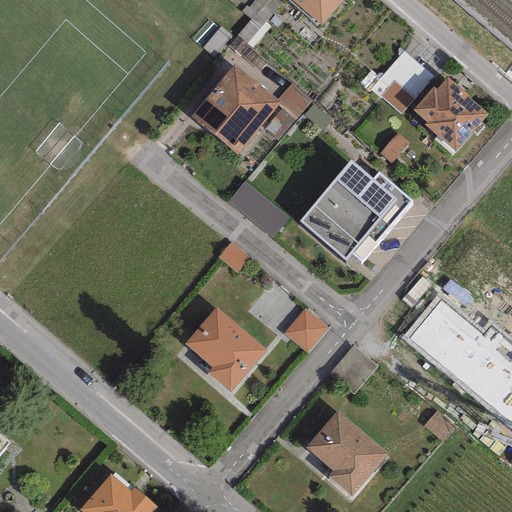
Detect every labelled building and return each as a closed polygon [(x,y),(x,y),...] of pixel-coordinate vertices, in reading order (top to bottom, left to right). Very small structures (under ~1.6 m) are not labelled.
[(341,0),(291,0),(320,25),(341,0)] [(432,77),(403,52),(369,90),(379,98),(380,97),(400,114),(432,77)] [(276,101),(233,65),(190,117),(236,155),(277,106),(279,103),(276,101)] [(468,96),(446,78),(436,90),(433,87),(412,110),(426,122),(423,125),(455,152),(487,115),(467,97),(468,96)] [(311,100),(290,83),(276,101),(279,103),(277,106),(281,108),(295,120),(311,100)] [(278,141),(295,120),(281,108),(263,129),(278,141)] [(408,144),(397,133),(378,154),(389,164),(408,144)] [(372,178),(350,160),(298,221),(344,260),(350,253),(360,262),(412,201),(377,172),(372,178)] [(289,217),(244,181),(227,202),(272,238),(289,217)] [(250,260),(230,243),(217,258),(237,275),(250,260)] [(438,292),(401,336),(511,429),(511,345),(486,324),(482,329),(438,292)] [(216,307),(183,344),(211,369),(207,374),(228,393),(265,351),(216,307)] [(306,353),(327,329),(304,309),(283,334),(306,353)] [(377,367),(353,347),(329,374),(353,394),(377,367)] [(336,410),(304,448),(331,471),(327,476),(351,496),(388,453),(336,410)] [(436,412),(423,426),(442,443),(454,429),(436,412)] [(0,453),(8,444),(0,436),(0,453)] [(110,474),(79,510),(81,511),(153,511),(157,508),(134,488),(130,492),(110,474)]
